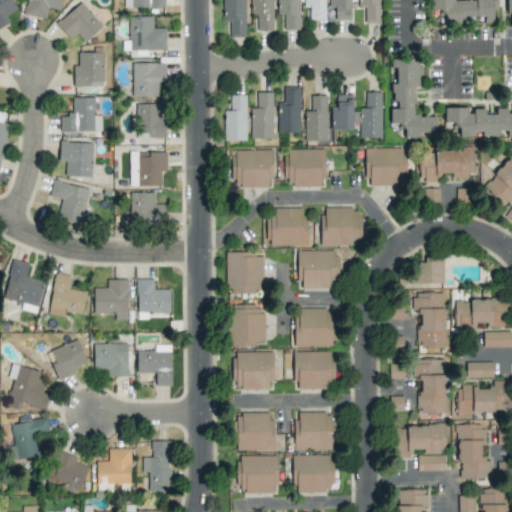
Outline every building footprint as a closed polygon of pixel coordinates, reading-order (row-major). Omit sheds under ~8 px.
[(0,0),(0,27),(9,23),(5,15),(16,9),(10,0),(0,0)] [(25,0),(23,15),(45,19),(47,8),(60,10),(61,0),(25,0)] [(123,0),(123,8),(163,8),(163,0),(123,0)] [(245,37),(243,0),(221,0),(222,22),(228,21),(228,37),(245,37)] [(272,0),(249,0),(250,15),(256,15),(256,31),(273,31),(272,0)] [(299,29),(297,0),(276,0),(277,15),(283,15),(283,30),(299,29)] [(309,20),(324,20),(324,0),(302,0),(303,8),(308,8),(309,20)] [(349,0),(328,0),(329,8),(334,8),(334,20),(350,20),(349,0)] [(357,0),(358,8),(363,8),(364,23),(380,23),(379,0),(357,0)] [(452,0),(430,0),(430,10),(443,10),(443,23),(494,23),(494,0),(474,0),(452,0)] [(68,40),(77,34),(82,42),(101,28),(82,2),(55,21),(68,40)] [(164,28),(152,28),(152,16),(128,17),(129,51),(165,50),(164,28)] [(72,65),(72,87),(102,87),(102,52),(77,52),(76,65),(72,65)] [(413,116),(413,87),(420,87),(419,59),(388,60),(388,70),(395,70),(395,84),(392,84),(393,109),(389,109),(389,124),(401,124),(402,138),(435,137),(435,116),(413,116)] [(164,63),(130,63),(131,97),(157,97),(157,82),(164,82),(164,63)] [(276,103),(276,133),(299,133),(298,86),(282,87),(282,103),(276,103)] [(250,139),(272,138),(271,92),(255,92),(256,108),(249,108),(250,139)] [(381,138),(380,92),(364,92),(365,110),(352,110),(351,94),(334,95),(334,107),(330,107),(331,130),(356,129),(356,138),(381,138)] [(246,140),(245,95),(229,95),(229,111),(223,111),(223,141),(246,140)] [(303,111),(304,141),(326,141),(326,95),(309,96),(309,111),(303,111)] [(100,131),(100,115),(94,115),(93,97),(71,98),(71,115),(59,115),(59,132),(100,131)] [(136,138),(164,138),(163,103),(135,104),(136,138)] [(444,136),(474,136),(499,135),(499,136),(511,135),(511,106),(509,107),(509,108),(495,109),(495,114),(484,114),(484,108),(470,109),(470,107),(443,108),(444,136)] [(64,176),(90,177),(92,142),(58,141),(58,161),(64,161),(64,176)] [(404,147),(363,148),(364,178),(368,178),(368,186),(405,185),(404,147)] [(270,149),(231,150),(232,187),(271,186),(270,149)] [(323,149),(284,149),(284,186),(323,186),(323,149)] [(472,149),(417,150),(417,182),(438,181),(438,173),(450,173),(450,177),(472,176),(472,149)] [(128,186),(160,186),(160,172),(165,172),(166,152),(129,151),(128,186)] [(511,153),(481,186),(501,206),(511,194),(511,153)] [(48,196),(60,199),(56,218),(81,225),(90,189),(51,180),(48,196)] [(438,189),(423,189),(423,202),(438,203),(438,189)] [(130,222),(164,220),(163,204),(154,205),(154,192),(128,193),(130,222)] [(266,246),(305,245),(304,207),(265,208),(266,246)] [(320,209),(320,246),(360,245),(359,208),(320,209)] [(296,250),(297,289),(338,288),(337,250),(296,250)] [(224,292),(261,293),(262,256),(254,256),(254,252),(225,252),(224,292)] [(442,283),(441,257),(423,257),(423,268),(398,268),(399,285),(442,283)] [(25,277),(28,263),(11,259),(2,298),(21,302),(19,309),(35,313),(42,281),(25,277)] [(47,314),(64,316),(65,311),(81,314),(84,291),(67,289),(69,275),(54,273),(47,314)] [(92,287),(93,313),(114,313),(114,320),(127,320),(126,279),(106,279),(106,287),(92,287)] [(135,312),(169,312),(169,290),(152,290),(152,279),(136,279),(135,312)] [(442,292),(411,293),(412,313),(419,313),(420,325),(416,325),(416,347),(444,347),(442,292)] [(453,299),(454,328),(475,327),(475,323),(486,323),(486,326),(507,326),(506,299),(453,299)] [(256,346),(256,341),(263,341),(263,305),(228,306),(228,347),(256,346)] [(402,319),(402,308),(389,307),(388,319),(402,319)] [(293,347),(334,346),(333,309),(293,309),(293,347)] [(482,332),(482,347),(510,347),(509,331),(482,332)] [(86,361),(76,339),(45,352),(57,380),(75,372),(73,367),(86,361)] [(402,340),(393,340),(393,351),(402,351),(402,340)] [(126,343),(92,344),(92,369),(106,369),(106,377),(126,377),(126,343)] [(135,350),(135,373),(155,373),(154,385),(170,386),(170,345),(153,345),(153,351),(135,350)] [(332,351),(292,352),(292,382),(296,382),(297,389),(333,389),(332,351)] [(271,352),(231,352),(232,389),(271,389),(271,352)] [(443,359),(413,359),(413,379),(419,379),(419,391),(417,391),(417,413),(443,413),(443,359)] [(492,377),(492,362),(464,363),(465,378),(492,377)] [(5,407),(19,410),(21,404),(45,409),(48,394),(40,393),(45,372),(10,364),(7,378),(11,379),(5,407)] [(389,379),(402,379),(402,365),(388,365),(389,379)] [(455,385),(455,413),(507,412),(507,380),(490,380),(490,389),(477,389),(477,385),(455,385)] [(403,411),(402,396),(388,396),(388,411),(403,411)] [(271,412),(237,413),(238,421),(232,421),(232,451),(271,450),(271,412)] [(294,451),(330,450),(330,431),(334,431),(334,420),(328,420),(328,412),(293,412),(294,451)] [(9,423),(13,460),(38,457),(35,434),(47,432),(45,419),(9,423)] [(457,479),(490,478),(490,459),(480,459),(480,446),(483,446),(483,424),(456,425),(457,479)] [(443,425),(393,426),(393,457),(410,457),(410,453),(444,452),(443,425)] [(141,457),(141,473),(147,473),(147,492),(169,492),(169,441),(150,441),(150,457),(141,457)] [(95,461),(95,485),(129,484),(129,448),(107,448),(107,461),(95,461)] [(76,456),(56,450),(45,483),(78,494),(87,466),(75,462),(76,456)] [(275,455),(236,456),(237,493),(276,492),(275,455)] [(291,455),(291,492),(331,492),(332,455),(291,455)] [(443,470),(443,455),(416,455),(416,471),(443,470)] [(505,511),(506,489),(478,489),(478,511),(482,511),(481,511),(505,511)] [(394,511),(418,511),(418,510),(426,510),(426,490),(394,490),(394,511)] [(457,511),(472,511),(472,496),(457,496),(457,511)]
